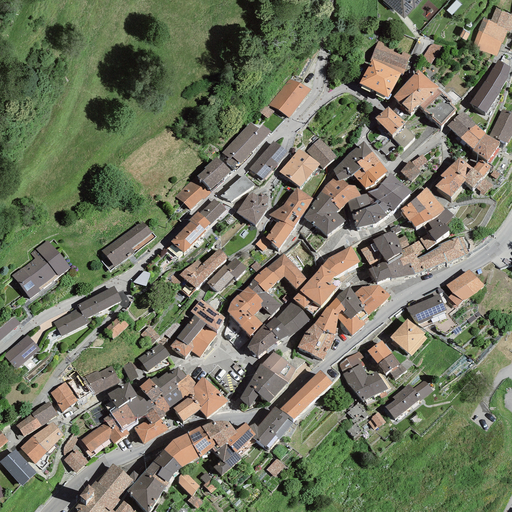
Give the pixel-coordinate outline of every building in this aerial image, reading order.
[(421,0),(381,0),(404,20),(421,0)] [(456,0),(455,0),(446,10),(451,15),(462,4),(456,0)] [(511,25),(511,13),(495,7),(491,21),(483,17),(473,47),(496,56),(501,42),(502,42),(507,31),(510,31),(511,25)] [(470,33),(463,29),(459,36),(466,40),(470,33)] [(378,43),(372,58),(400,73),(408,58),(393,51),(394,49),(392,48),(392,45),(383,43),(385,35),(378,34),(375,42),(378,43)] [(422,58),(430,63),(441,45),(431,44),(422,58)] [(400,73),(372,58),(359,82),(387,97),(400,73)] [(509,67),(497,61),(470,106),(485,115),(501,90),(499,89),(508,75),(506,75),(509,67)] [(452,100),(418,70),(394,96),(411,111),(418,105),(440,123),(456,109),(449,104),(452,100)] [(268,105),(289,117),(312,89),(290,79),(268,105)] [(416,140),(388,109),(375,121),(403,151),(416,140)] [(511,134),(511,112),(502,110),(489,134),(508,143),(511,134)] [(473,122),(462,111),(446,127),(458,139),(472,124),(473,122)] [(250,122),(219,155),(234,170),(270,131),(263,124),(258,129),(250,122)] [(484,134),(472,124),(458,139),(471,152),(483,136),(484,134)] [(498,146),(483,136),(471,152),(485,162),(498,146)] [(320,139),(307,150),(318,163),(323,169),(336,158),(320,139)] [(274,140),(249,168),(262,180),(287,152),(274,140)] [(412,194),(391,178),(378,191),(368,196),(370,197),(360,198),(356,189),(351,188),(344,182),(354,177),(366,190),(374,186),(388,174),(364,144),(334,172),(337,178),(325,188),(305,220),(328,237),(346,223),(338,214),(348,205),(356,230),(376,225),(412,194)] [(318,163),(299,147),(280,171),(299,187),(318,163)] [(411,162),(409,160),(400,171),(411,181),(420,171),(418,169),(427,162),(422,154),(411,162)] [(443,177),(437,185),(451,197),(464,181),(473,188),(484,174),(459,156),(440,175),(443,177)] [(216,157),(175,197),(189,211),(202,199),(203,200),(231,172),(216,157)] [(244,174),(219,197),(231,202),(253,185),(244,174)] [(493,185),(484,178),(476,188),(485,195),(493,185)] [(313,198),(296,188),(283,205),(269,215),(278,219),(293,227),(313,198)] [(360,249),(369,269),(376,283),(391,277),(415,274),(465,254),(458,236),(439,245),(417,258),(415,254),(449,230),(444,223),(453,215),(427,188),(401,208),(415,227),(423,223),(428,233),(410,245),(405,235),(397,239),(394,230),(371,240),(373,243),(360,249)] [(252,193),(247,196),(237,212),(256,224),(268,205),(267,204),(267,197),(260,192),(257,196),(252,193)] [(225,209),(213,198),(199,213),(210,223),(210,224),(225,209)] [(210,223),(199,213),(198,212),(190,220),(190,221),(171,241),(184,253),(206,229),(205,228),(210,223)] [(293,227),(278,219),(266,237),(278,248),(293,227)] [(153,240),(141,224),(99,253),(113,273),(134,258),(131,255),(153,240)] [(271,244),(263,235),(254,245),(262,251),(271,244)] [(35,261),(11,278),(31,305),(41,298),(38,295),(56,282),(58,285),(71,275),(47,242),(30,254),(35,261)] [(300,290),(293,298),(304,308),(312,300),(320,306),(337,286),(330,281),(334,276),(360,261),(350,245),(328,257),(321,265),(300,290)] [(202,264),(197,259),(178,276),(195,289),(227,258),(218,249),(202,264)] [(231,301),(228,311),(249,335),(281,304),(265,291),(284,276),(296,288),(306,278),(284,253),(266,266),(231,301)] [(247,268),(234,258),(224,265),(208,283),(218,292),(234,276),(237,278),(247,268)] [(483,286),(468,268),(446,286),(452,294),(448,297),(456,307),(483,286)] [(187,283),(181,292),(190,298),(196,289),(187,283)] [(305,331),(297,346),(323,359),(335,335),(338,317),(352,335),(365,323),(361,319),(390,295),(379,284),(362,287),(354,293),(349,286),(327,307),(305,331)] [(77,312),(53,324),(61,342),(89,328),(87,324),(122,308),(114,290),(76,309),(77,312)] [(440,294),(405,308),(419,324),(446,310),(440,294)] [(226,317),(200,299),(192,311),(217,329),(226,317)] [(291,301),(274,316),(251,340),(246,347),(258,356),(298,329),(309,319),(291,301)] [(106,328),(115,337),(131,323),(122,314),(106,328)] [(205,324),(193,315),(176,337),(178,338),(170,346),(186,356),(191,351),(200,358),(216,334),(204,326),(205,324)] [(424,333),(407,318),(390,337),(393,340),(390,343),(396,348),(399,345),(411,355),(427,338),(423,335),(424,333)] [(14,319),(0,329),(0,343),(21,327),(14,319)] [(40,355),(27,338),(2,358),(16,374),(40,355)] [(405,371),(381,340),(367,350),(385,373),(387,370),(394,379),(405,371)] [(169,355),(159,343),(138,360),(148,372),(169,355)] [(358,350),(339,364),(348,384),(363,400),(387,389),(376,372),(367,375),(358,361),(363,357),(358,350)] [(132,379),(140,374),(132,361),(125,366),(132,379)] [(287,382),(260,364),(240,397),(250,407),(260,393),(269,402),(287,382)] [(98,371),(84,377),(95,395),(119,382),(112,366),(98,372),(98,371)] [(136,395),(128,381),(107,393),(116,408),(102,419),(106,422),(81,440),(91,453),(110,438),(114,443),(130,432),(125,426),(144,414),(148,419),(134,428),(169,429),(161,419),(165,416),(163,412),(173,407),(183,421),(200,409),(207,416),(228,400),(202,377),(195,383),(177,367),(168,373),(166,371),(153,382),(149,377),(139,386),(143,390),(136,395)] [(331,381),(320,370),(279,408),(294,418),(331,381)] [(79,376),(68,383),(79,400),(90,392),(79,376)] [(73,393),(64,382),(50,393),(57,403),(56,404),(62,412),(77,401),(72,394),(73,393)] [(420,398),(408,384),(392,397),(394,399),(385,406),(395,418),(420,398)] [(56,416),(47,403),(15,425),(23,438),(56,416)] [(289,416),(274,407),(253,431),(255,433),(252,436),(265,446),(276,433),(275,432),(289,416)] [(384,422),(377,413),(366,421),(373,430),(384,422)] [(144,471),(128,489),(148,511),(173,473),(181,466),(200,456),(210,448),(222,459),(213,467),(222,475),(242,457),(236,452),(252,436),(255,433),(253,431),(245,422),(235,429),(229,421),(223,420),(214,421),(202,424),(173,439),(144,471)] [(32,437),(19,448),(36,464),(63,435),(53,422),(32,437)] [(0,446),(8,440),(0,430),(0,446)] [(77,440),(73,434),(69,438),(64,445),(63,450),(63,455),(65,458),(63,460),(76,473),(88,462),(76,448),(72,451),(77,440)] [(14,448),(0,461),(22,485),(36,472),(14,448)] [(132,481),(115,466),(98,484),(97,483),(77,505),(81,509),(77,511),(132,511),(135,510),(126,502),(116,511),(114,511),(112,509),(119,501),(116,498),(132,481)] [(185,468),(177,477),(192,491),(200,481),(185,468)]
